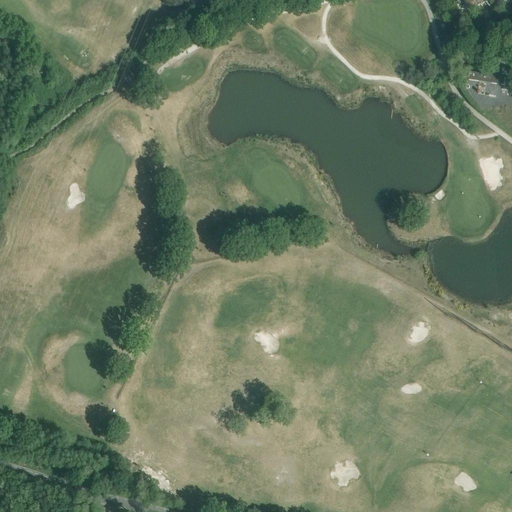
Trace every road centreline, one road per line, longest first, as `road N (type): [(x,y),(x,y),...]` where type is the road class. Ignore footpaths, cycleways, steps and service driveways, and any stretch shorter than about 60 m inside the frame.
road 1 (track): [(0,159),(173,39),(263,0)]
road 2 (unclassified): [(0,465),(157,511)]
